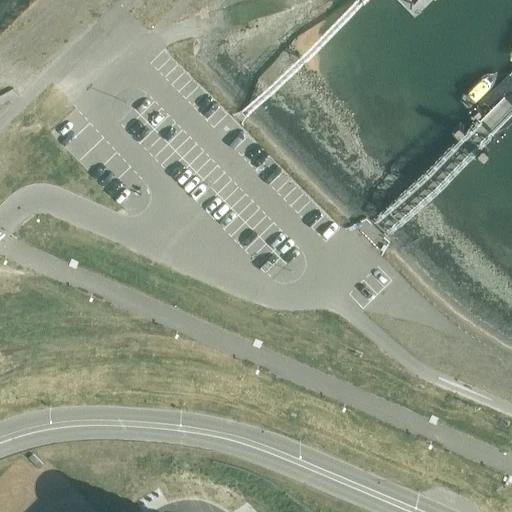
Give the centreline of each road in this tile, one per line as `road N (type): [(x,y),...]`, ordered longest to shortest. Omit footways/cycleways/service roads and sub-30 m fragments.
road 1 (secondary): [(416,511),(289,458),(181,428),(91,423),(0,441)]
road 2 (unclassified): [(0,224),(39,196),(259,284)]
